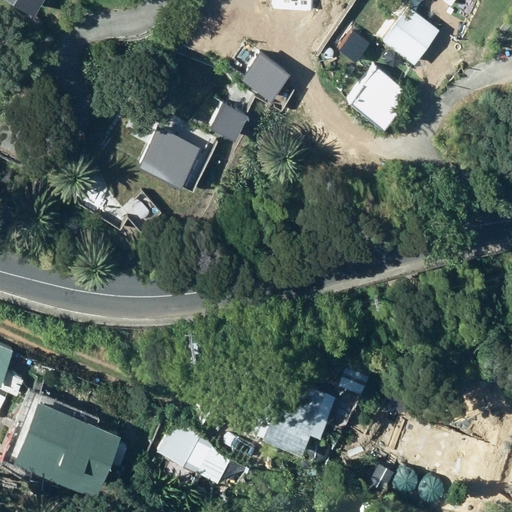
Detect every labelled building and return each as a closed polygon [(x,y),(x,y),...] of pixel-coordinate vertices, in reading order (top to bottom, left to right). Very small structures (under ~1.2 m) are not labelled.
[(380,0),(377,4),(386,12),(394,0),(380,0)] [(408,0),(384,32),(414,54),(438,22),(409,0),(408,0)] [(230,45),(221,40),(218,45),(227,50),(230,45)] [(243,67),(279,95),(284,88),(275,82),(290,63),(263,42),(243,67)] [(350,88),(383,116),(409,85),(393,72),(400,64),(392,57),(385,66),(376,57),(350,88)] [(223,90),(211,113),(236,127),(249,105),(223,90)] [(378,133),(324,95),(309,116),(363,155),(378,133)] [(138,151),(182,175),(201,139),(157,115),(138,151)] [(13,340),(0,334),(0,370),(1,371),(13,340)] [(345,377),(350,366),(344,363),(339,374),(345,377)] [(264,376),(245,412),(255,417),(254,419),(293,439),(322,384),(294,369),(287,384),(276,378),(274,381),(264,376)] [(122,418),(39,384),(15,443),(98,477),(122,418)] [(174,410),(156,443),(169,449),(161,465),(187,479),(203,448),(192,443),(201,425),(174,410)] [(371,462),(408,489),(435,488),(447,471),(437,449),(400,423),(371,462)]
